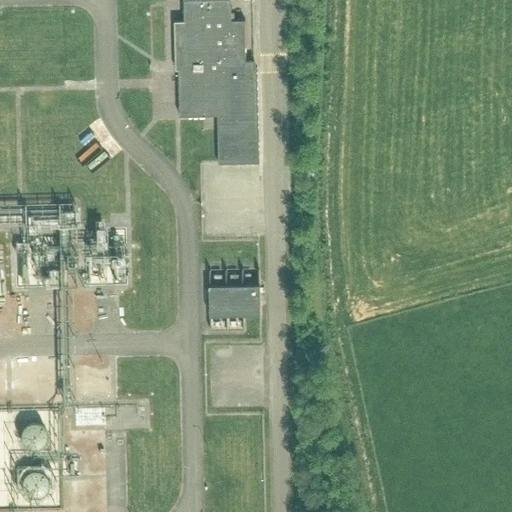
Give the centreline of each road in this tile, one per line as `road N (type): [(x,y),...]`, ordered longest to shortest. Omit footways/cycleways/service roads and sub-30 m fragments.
road 1 (unclassified): [(279,511),(270,0)]
road 2 (unknown): [(0,351),(190,343)]
